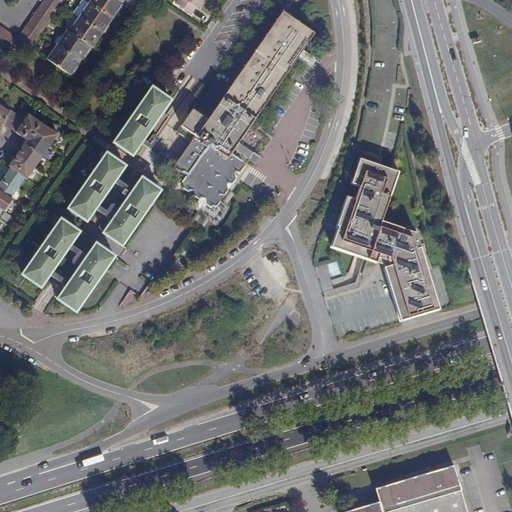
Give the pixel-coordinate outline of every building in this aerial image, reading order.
[(50,19),(60,5),(53,0),(43,0),(37,10),(50,19)] [(84,0),(81,0),(72,13),(78,17),(88,2),(84,0)] [(115,0),(89,0),(88,2),(112,19),(122,5),(119,3),(115,0)] [(190,14),(195,8),(183,0),(176,0),(175,3),(190,14)] [(197,10),(203,0),(183,0),(195,8),(197,10)] [(88,2),(78,17),(102,34),(112,19),(88,2)] [(282,11),(265,36),(237,75),(216,106),(214,109),(203,101),(196,111),(192,109),(176,131),(191,141),(179,160),(176,158),(172,164),(174,166),(174,167),(186,176),(181,183),(182,188),(188,192),(193,190),(194,196),(198,199),(197,202),(198,208),(204,206),(206,204),(211,208),(217,206),(220,201),(218,195),(224,195),(228,190),(226,184),(232,183),(236,178),(234,172),(240,172),(244,167),(242,161),(231,153),(234,149),(236,146),(239,142),(297,58),(307,65),(312,58),(302,51),(314,33),(298,22),(300,18),(295,14),(292,18),(282,12),(285,8),(278,2),(275,7),(282,11)] [(292,18),(295,14),(285,8),(282,12),(292,18)] [(40,33),(50,19),(37,10),(27,24),(40,33)] [(72,13),(63,28),(67,31),(68,32),(78,17),(72,13)] [(92,48),(102,34),(78,17),(68,32),(89,46),(92,48)] [(30,47),(40,33),(27,24),(18,38),(17,38),(30,47)] [(12,33),(6,29),(0,36),(0,45),(2,47),(12,33)] [(67,31),(57,45),(79,60),(89,46),(68,32),(67,31)] [(12,33),(2,47),(8,51),(17,38),(18,38),(12,33)] [(69,74),(79,60),(57,45),(47,59),(69,74)] [(149,87),(140,99),(143,101),(122,132),(119,130),(111,143),(129,155),(138,143),(135,141),(156,111),(159,113),(167,100),(149,87)] [(0,126),(3,123),(10,112),(0,104),(0,126)] [(11,110),(10,112),(3,123),(9,128),(18,114),(11,110)] [(138,143),(159,113),(156,111),(135,141),(138,143)] [(25,119),(22,117),(18,114),(9,128),(16,132),(25,119)] [(39,121),(28,114),(25,119),(16,132),(27,139),(32,132),(39,121)] [(148,149),(151,151),(172,120),(169,118),(148,149)] [(57,133),(39,121),(32,132),(49,144),(57,133)] [(42,155),(49,144),(32,132),(27,139),(24,143),(42,155)] [(260,156),(239,142),(234,149),(255,164),(260,156)] [(34,167),(42,155),(24,143),(16,154),(34,167)] [(137,176),(129,189),(132,191),(110,222),(90,207),(111,177),(113,178),(122,166),(103,153),(95,165),(97,167),(76,198),(73,196),(65,208),(83,221),(92,227),(117,245),(125,233),(123,232),(145,199),(148,200),(156,189),(137,176)] [(16,154),(8,166),(11,167),(25,177),(26,178),(34,167),(16,154)] [(440,309),(420,232),(386,223),(399,169),(360,159),(355,177),(359,190),(357,198),(346,196),(333,250),(385,263),(400,321),(440,311),(440,309)] [(11,167),(0,182),(0,190),(11,197),(25,177),(11,167)] [(110,222),(132,191),(129,189),(113,178),(111,177),(90,207),(110,222)] [(0,207),(3,210),(4,211),(13,199),(11,197),(0,190),(0,207)] [(40,287),(29,304),(31,305),(49,279),(47,278),(42,285),(40,284),(47,274),(45,272),(66,242),(85,256),(65,286),(62,285),(55,295),(52,292),(50,294),(72,310),(81,297),(78,296),(99,265),(102,267),(110,255),(84,237),(76,231),(58,218),(49,231),(52,233),(31,263),(28,261),(20,273),(40,287)] [(76,231),(84,237),(92,227),(83,221),(76,231)] [(65,286),(85,256),(66,242),(45,272),(47,274),(62,285),(65,286)] [(467,511),(453,465),(375,488),(379,502),(343,511),(467,511)]
